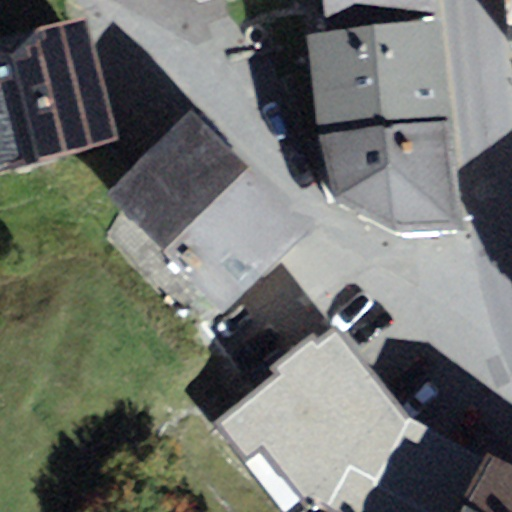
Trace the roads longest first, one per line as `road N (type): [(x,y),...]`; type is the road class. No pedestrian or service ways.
road 1 (residential): [(509,287),(386,263),(339,240),(151,53),(81,0)]
road 2 (primary): [(497,218),(472,0)]
